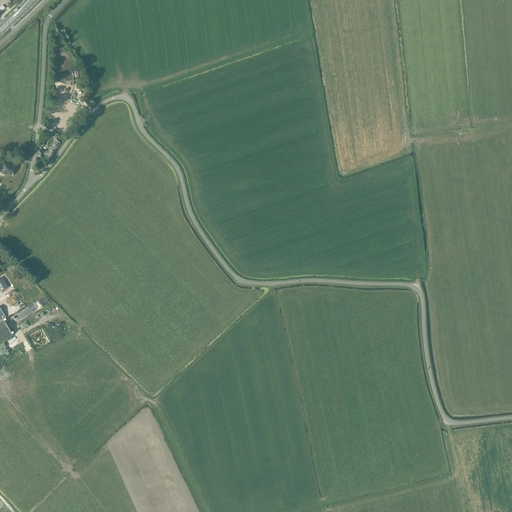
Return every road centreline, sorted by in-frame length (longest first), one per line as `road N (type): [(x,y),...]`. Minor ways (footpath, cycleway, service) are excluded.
road 1 (unclassified): [(511,419),(444,419),(429,372),(421,294),(412,286),(235,277),(191,217),(175,165),(141,129),(125,97),(96,107),(31,182)]
road 2 (unclassified): [(31,182),(45,27),(65,0)]
